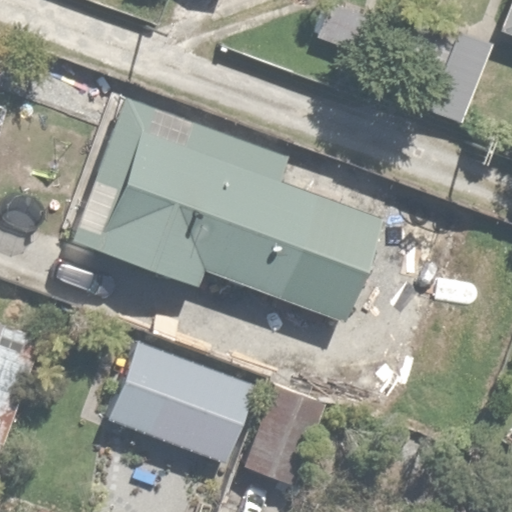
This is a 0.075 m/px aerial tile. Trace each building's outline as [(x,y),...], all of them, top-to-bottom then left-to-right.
[(335,0),(327,0),(311,36),(351,54),(368,14),(335,0)] [(511,0),(502,0),(491,27),(511,35),(511,0)] [(456,123),(493,38),(423,8),(387,93),(456,123)] [(280,158),(113,93),(61,230),(195,281),(201,265),(339,318),(376,224),(270,183),(280,158)] [(296,335),(235,312),(219,354),(280,377),(296,335)] [(247,378),(135,335),(104,414),(216,458),(247,378)] [(0,418),(29,350),(0,337),(0,418)] [(309,405),(271,390),(243,460),(281,475),(309,405)]
